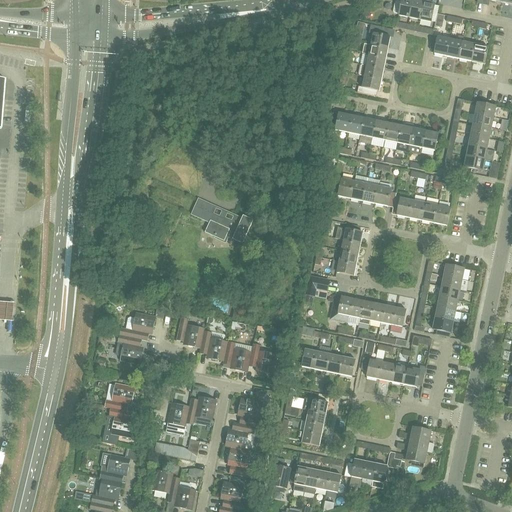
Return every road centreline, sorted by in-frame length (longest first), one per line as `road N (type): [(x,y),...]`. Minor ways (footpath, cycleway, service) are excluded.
road 1 (secondary): [(55,370),(72,196)]
road 2 (secondary): [(72,196),(98,26)]
road 3 (secondary): [(76,25),(72,196)]
road 4 (residential): [(468,419),(501,256)]
road 5 (residential): [(428,241),(418,295),(363,284),(374,230)]
road 6 (secondary): [(252,11),(98,26)]
road 7 (secondary): [(22,511),(55,370)]
road 8 (residential): [(398,67),(390,105),(450,117),(458,79)]
road 9 (residential): [(202,511),(228,384)]
road 10 (residential): [(360,398),(352,435),(392,445),(401,404)]
